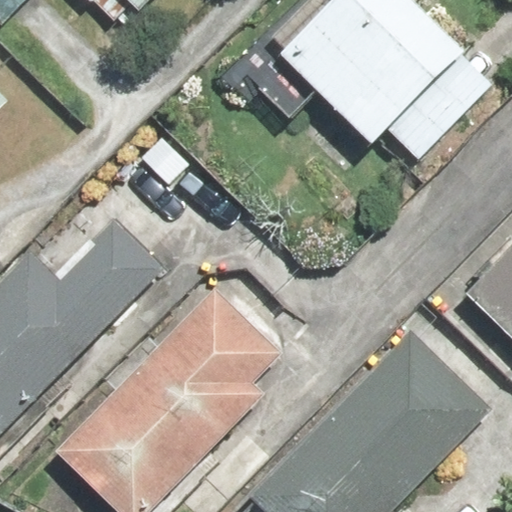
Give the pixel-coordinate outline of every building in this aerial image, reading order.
[(0,0),(0,26),(27,0),(0,0)] [(140,0),(159,18),(176,0),(140,0)] [(511,73),(437,0),(326,0),(286,40),(418,170),(511,75),(511,73)] [(0,71),(0,143),(36,105),(0,71)] [(89,188),(0,286),(0,460),(2,462),(178,268),(89,188)] [(511,252),(474,291),(511,328),(511,252)] [(235,282),(68,449),(131,511),(179,511),(323,369),(235,282)] [(427,323),(255,496),(271,511),(401,511),(509,404),(427,323)]
